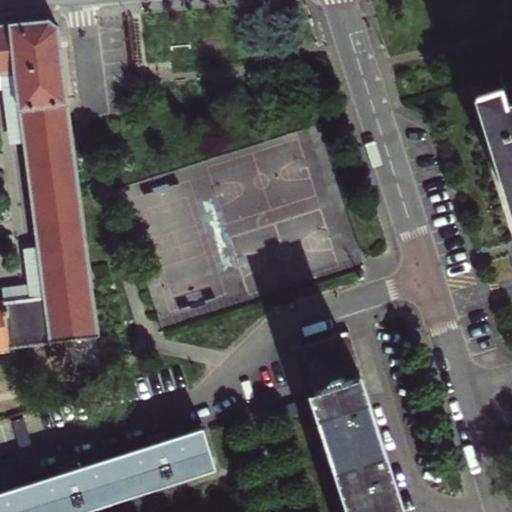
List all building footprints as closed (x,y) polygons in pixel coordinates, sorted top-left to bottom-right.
[(3,304),(0,304),(0,350),(18,348),(26,347),(98,337),(70,119),(69,110),(58,29),(49,21),(29,23),(0,25),(0,77),(2,77),(9,129),(22,127),(40,265),(26,266),(28,287),(1,290),(3,304)] [(511,104),(510,105),(505,88),(480,96),(503,165),(511,190),(511,104)] [(404,511),(361,380),(364,379),(348,331),(299,347),(314,394),(317,394),(326,422),(335,450),(354,511),(404,511)] [(151,445),(77,469),(62,474),(0,493),(0,511),(87,511),(112,504),(217,470),(214,457),(205,428),(167,440),(151,445)] [(157,435),(149,438),(151,445),(167,440),(164,432),(157,435)] [(60,466),(62,474),(77,469),(75,460),(67,463),(60,466)]
